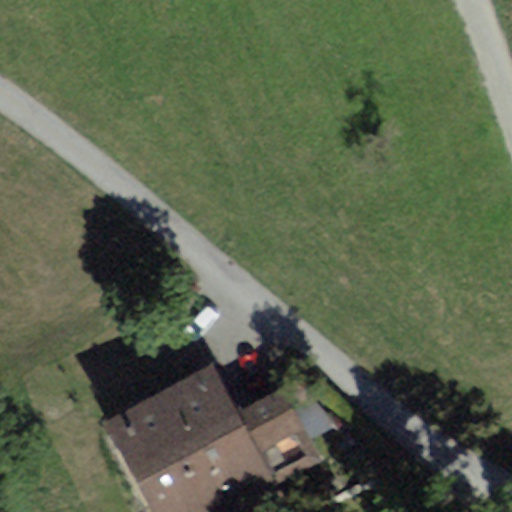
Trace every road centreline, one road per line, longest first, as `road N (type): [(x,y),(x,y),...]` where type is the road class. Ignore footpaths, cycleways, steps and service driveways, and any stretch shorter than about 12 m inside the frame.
road 1 (residential): [(0,102),(190,239),(367,397),(511,502)]
road 2 (track): [(511,117),(468,0)]
